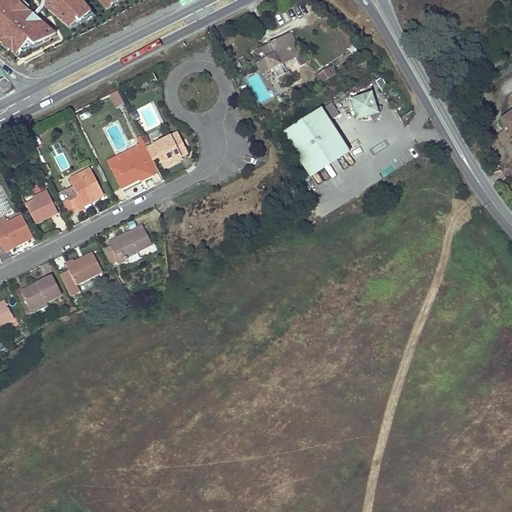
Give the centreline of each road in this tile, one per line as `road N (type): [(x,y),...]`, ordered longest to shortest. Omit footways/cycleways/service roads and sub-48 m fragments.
road 1 (residential): [(0,270),(193,173),(212,143),(206,115)]
road 2 (secondary): [(223,0),(20,103)]
road 3 (secondary): [(366,0),(471,171)]
road 4 (secondary): [(471,171),(383,0)]
road 5 (residential): [(206,115),(220,104),(224,86),(209,64),(182,65),(169,97)]
